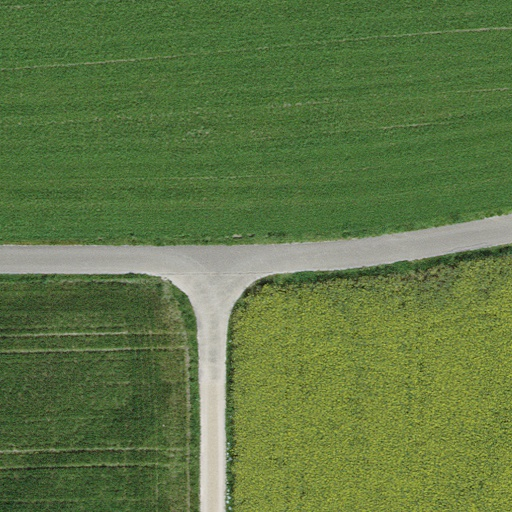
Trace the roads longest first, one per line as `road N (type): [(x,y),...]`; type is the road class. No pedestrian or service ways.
road 1 (residential): [(511,220),(378,243),(0,252)]
road 2 (unknown): [(247,511),(255,247)]
